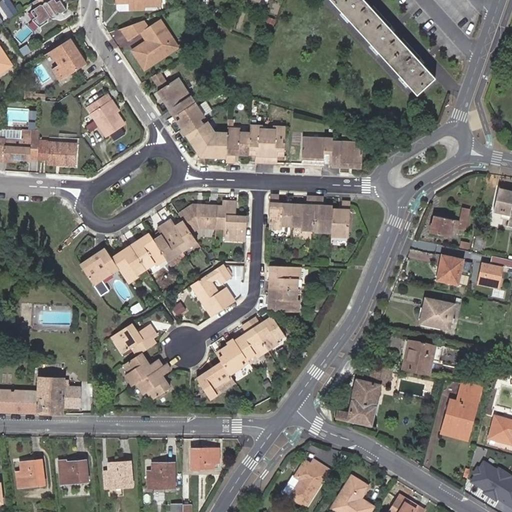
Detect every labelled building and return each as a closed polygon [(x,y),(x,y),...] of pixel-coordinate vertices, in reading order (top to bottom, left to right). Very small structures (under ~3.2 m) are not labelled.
[(17,12),(9,0),(4,0),(0,3),(9,17),(17,12)] [(40,4),(33,9),(38,14),(36,16),(40,23),(51,16),(52,17),(53,17),(55,16),(55,15),(56,14),(55,13),(56,12),(61,12),(66,8),(62,1),(63,0),(49,0),(48,2),(47,1),(45,1),(44,1),(43,3),(43,4),(40,4)] [(436,77),(364,0),(331,0),(417,95),(436,77)] [(276,19),(269,17),(267,23),(274,25),(276,19)] [(142,20),(121,28),(129,40),(142,31),(148,39),(132,50),(144,69),(161,58),(158,55),(171,46),(165,37),(170,34),(163,25),(156,30),(153,24),(148,27),(142,20)] [(159,20),(153,24),(156,30),(163,25),(159,20)] [(158,55),(161,58),(178,47),(170,34),(165,37),(171,46),(158,55)] [(77,45),(70,36),(51,49),(61,64),(53,69),(60,80),(88,62),(81,52),(78,54),(73,48),(77,45)] [(27,44),(20,48),(24,54),(31,50),(27,44)] [(0,73),(12,65),(0,46),(0,73)] [(163,78),(159,71),(151,76),(156,83),(163,78)] [(173,116),(194,101),(178,77),(168,84),(160,89),(157,91),(173,116)] [(163,78),(156,83),(160,89),(168,84),(163,78)] [(119,111),(107,93),(86,107),(107,137),(125,125),(117,112),(119,111)] [(205,117),(194,101),(173,116),(186,135),(203,124),(200,120),(205,117)] [(198,149),(197,151),(206,156),(207,154),(212,157),(226,158),(227,133),(214,132),(207,121),(203,124),(186,135),(193,146),(198,149)] [(266,163),(268,129),(260,129),(260,125),(250,125),(250,133),(249,150),(256,150),(255,162),(266,163)] [(276,129),(268,129),(266,163),(277,164),(277,151),(284,152),(285,126),(276,126),(276,129)] [(39,160),(40,131),(0,128),(0,161),(3,162),(3,158),(17,159),(39,160)] [(226,158),(226,161),(235,161),(236,155),(249,155),(249,150),(250,133),(240,132),(240,129),(227,128),(227,133),(226,158)] [(333,140),(333,138),(302,136),(301,160),(314,160),(313,162),(332,163),(333,140)] [(331,166),(340,167),(348,167),(349,165),(361,166),(362,142),(333,140),(332,163),(331,166)] [(48,160),(48,161),(56,162),(56,165),(74,166),(76,143),(40,142),(39,160),(48,160)] [(511,204),(511,191),(498,189),(494,210),(502,212),(501,217),(509,219),(507,226),(511,226),(511,206),(511,204)] [(278,203),(279,195),(270,195),(269,228),(281,229),(281,226),(291,226),(292,203),(278,203)] [(306,204),(292,203),(291,226),(302,227),(302,230),(314,230),(315,197),(306,196),(306,204)] [(324,197),(315,197),(314,230),(314,231),(314,232),(331,233),(332,208),(332,205),(324,205),(324,197)] [(349,237),(350,201),(342,200),(341,209),(332,208),(331,233),(331,236),(349,237)] [(217,206),(216,228),(225,229),(225,240),(245,240),(246,216),(236,216),(236,201),(222,201),(222,206),(217,206)] [(199,228),(216,228),(217,206),(192,204),(178,214),(183,220),(191,233),(199,228)] [(439,223),(433,222),(430,232),(450,236),(452,227),(466,230),(470,210),(462,208),(459,221),(440,217),(439,223)] [(182,251),(196,241),(191,233),(183,220),(175,226),(170,220),(164,224),(182,251)] [(182,251),(164,224),(158,228),(162,235),(154,240),(166,259),(172,268),(187,258),(182,251)] [(130,245),(146,269),(155,262),(157,264),(166,259),(154,240),(149,233),(130,245)] [(484,237),(476,236),(473,250),(481,251),(484,237)] [(468,250),(469,244),(460,242),(459,248),(468,250)] [(111,257),(118,267),(129,283),(137,277),(136,275),(146,269),(130,245),(111,257)] [(105,248),(80,264),(93,284),(102,278),(118,267),(111,257),(105,248)] [(457,284),(462,260),(442,256),(437,279),(457,284)] [(490,263),(511,266),(511,259),(491,256),(490,263)] [(472,283),(495,288),(499,265),(477,260),(472,283)] [(155,262),(146,269),(150,275),(159,269),(157,264),(155,262)] [(211,317),(235,301),(226,288),(218,293),(211,282),(219,277),(223,283),(231,277),(222,264),(190,285),(211,317)] [(300,278),(301,267),(269,265),(268,288),(297,289),(297,278),(300,278)] [(109,288),(102,278),(93,284),(100,294),(109,288)] [(268,288),(267,310),(269,310),(299,312),(299,301),(297,301),(297,289),(268,288)] [(428,308),(425,323),(448,328),(453,304),(426,298),(424,307),(428,308)] [(186,310),(180,302),(172,308),(177,316),(186,310)] [(255,317),(250,321),(268,350),(278,343),(276,340),(284,335),(272,315),(260,323),(255,317)] [(246,332),(234,340),(246,357),(255,351),(258,357),(268,350),(250,321),(242,326),(246,332)] [(142,352),(156,343),(153,338),(158,335),(150,324),(138,332),(132,323),(111,336),(122,353),(131,347),(137,355),(142,352)] [(246,357),(234,340),(220,350),(216,353),(221,361),(230,374),(244,364),(241,360),(246,357)] [(402,369),(429,375),(435,346),(408,340),(402,369)] [(162,365),(163,365),(158,358),(149,364),(142,352),(137,355),(124,364),(128,371),(125,374),(132,385),(154,371),(162,365)] [(221,361),(202,373),(195,377),(209,398),(235,382),(230,374),(221,361)] [(171,370),(166,363),(163,365),(162,365),(154,371),(136,383),(144,394),(148,391),(153,399),(170,387),(162,375),(171,370)] [(372,425),(381,383),(384,365),(376,363),(372,381),(356,377),(349,411),(338,409),(336,417),(372,425)] [(392,373),(393,367),(384,365),(381,383),(390,385),(392,373)] [(38,391),(0,389),(0,410),(63,413),(64,407),(80,407),(80,387),(64,386),(64,378),(38,377),(38,391)] [(267,381),(264,383),(268,390),(272,388),(267,381)] [(460,432),(458,438),(467,441),(480,388),(461,382),(456,400),(450,399),(443,427),(460,432)] [(251,397),(247,400),(251,406),(255,403),(251,397)] [(511,420),(495,416),(489,437),(511,443),(511,441),(511,420)] [(441,434),(458,438),(460,432),(443,427),(441,434)] [(213,458),(218,458),(218,449),(191,449),(191,468),(213,468),(213,462),(213,458)] [(21,474),(16,475),(18,487),(44,484),(41,460),(20,463),(21,471),(21,474)] [(85,460),(63,463),(64,472),(59,472),(61,484),(88,481),(85,460)] [(511,478),(482,460),(469,483),(511,509),(511,478)] [(132,485),(130,461),(107,463),(108,469),(104,470),(105,487),(132,485)] [(310,465),(304,461),(295,478),(300,481),(290,497),(306,507),(328,470),(312,461),(310,465)] [(152,474),(147,474),(147,487),(174,487),(174,463),(152,463),(152,470),(152,474)] [(351,476),(336,500),(348,507),(345,511),(369,511),(373,506),(361,499),(368,487),(351,476)] [(399,496),(397,499),(409,506),(411,503),(399,496)] [(409,506),(397,499),(389,511),(422,511),(423,510),(411,503),(409,506)] [(345,511),(348,507),(336,500),(331,508),(337,511),(345,511)]
